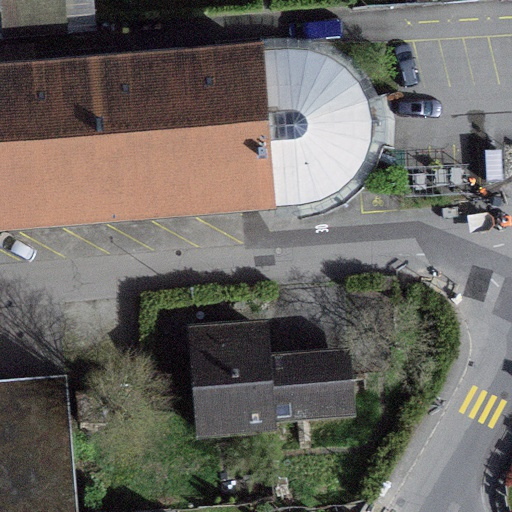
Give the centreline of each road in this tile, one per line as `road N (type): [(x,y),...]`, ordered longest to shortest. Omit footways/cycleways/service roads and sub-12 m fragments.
road 1 (residential): [(0,298),(511,261)]
road 2 (residential): [(511,333),(417,511)]
